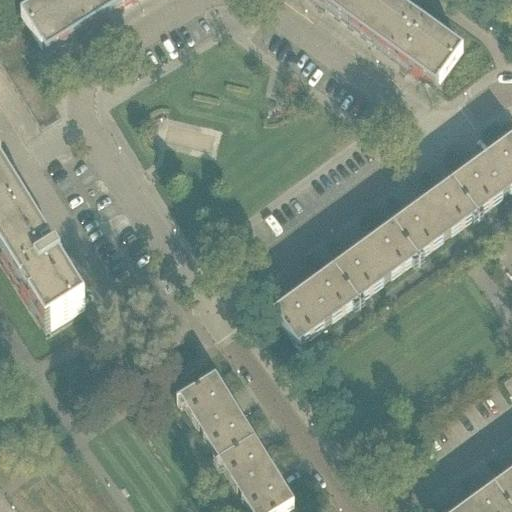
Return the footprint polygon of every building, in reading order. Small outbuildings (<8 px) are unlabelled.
[(24,25),(39,50),(42,54),(46,59),(73,42),(71,40),(106,18),(107,21),(135,4),(132,0),(54,0),(21,21),(24,25)] [(324,12),(350,31),(372,0),(312,0),(326,10),(324,12)] [(384,0),(372,0),(350,31),(376,50),(377,47),(410,71),(409,74),(435,92),(439,87),(439,88),(462,56),(384,0)] [(39,50),(24,25),(8,35),(23,60),(39,50)] [(29,70),(23,60),(8,35),(0,66),(0,68),(9,83),(29,70)] [(36,81),(29,70),(9,83),(15,93),(36,81)] [(42,91),(36,81),(15,93),(22,103),(42,91)] [(22,103),(28,114),(48,101),(42,91),(22,103)] [(48,101),(28,114),(34,124),(55,111),(48,101)] [(61,122),(55,111),(34,124),(41,134),(61,122)] [(511,146),(453,190),(479,226),(480,225),(476,220),(511,193),(511,146)] [(0,264),(45,338),(84,314),(59,275),(60,274),(55,267),(0,179),(1,178),(0,176),(0,264)] [(453,190),(393,233),(420,269),(416,263),(475,220),(479,226),(453,190)] [(393,233),(334,277),(360,313),(361,312),(357,307),(415,264),(419,269),(420,269),(393,233)] [(360,313),(334,277),(274,320),(300,356),(301,356),(297,350),(356,307),(360,313)] [(173,338),(161,346),(167,355),(179,347),(173,338)] [(215,471),(216,472),(253,448),(214,386),(177,409),(177,410),(183,406),(221,468),(215,471)] [(253,448),(216,472),(222,469),(248,511),(292,511),(293,511),(253,448)] [(511,511),(511,482),(494,496),(506,511),(511,511)] [(506,511),(494,496),(471,511),(506,511)]
